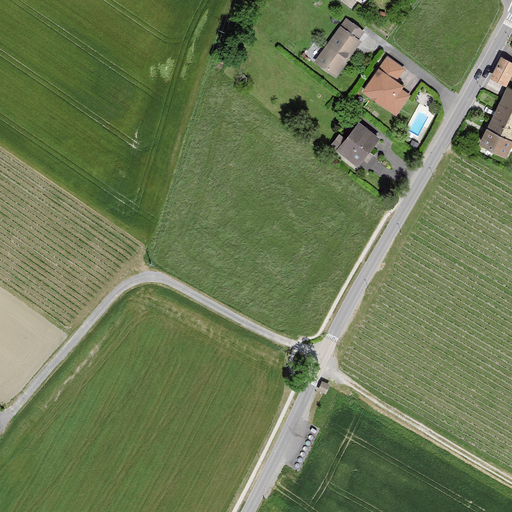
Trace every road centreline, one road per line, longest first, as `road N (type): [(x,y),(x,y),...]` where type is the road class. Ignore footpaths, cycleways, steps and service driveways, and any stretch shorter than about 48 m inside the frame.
road 1 (residential): [(322,358),(170,281),(144,277),(106,303),(0,424)]
road 2 (tertiary): [(322,358),(511,20)]
road 3 (track): [(320,362),(511,481)]
road 4 (tertiary): [(248,511),(322,358)]
